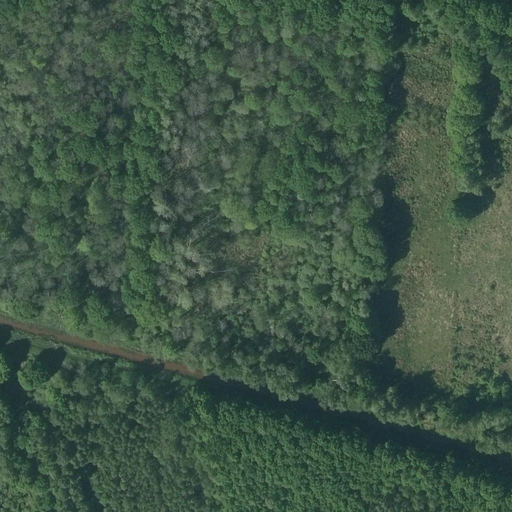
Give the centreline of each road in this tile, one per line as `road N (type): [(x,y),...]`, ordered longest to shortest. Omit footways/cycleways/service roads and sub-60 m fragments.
road 1 (track): [(0,307),(511,447)]
road 2 (track): [(511,472),(0,333)]
